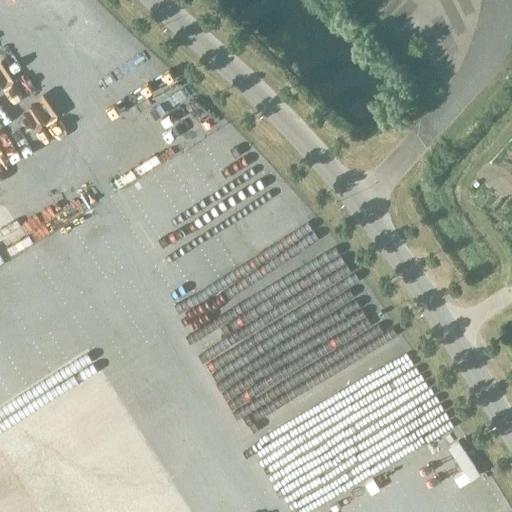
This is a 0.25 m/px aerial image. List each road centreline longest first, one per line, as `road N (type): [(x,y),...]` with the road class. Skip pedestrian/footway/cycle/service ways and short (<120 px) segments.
road 1 (unclassified): [(511,434),(356,202),(265,102),(153,0)]
road 2 (track): [(511,127),(459,191),(499,250),(499,291)]
